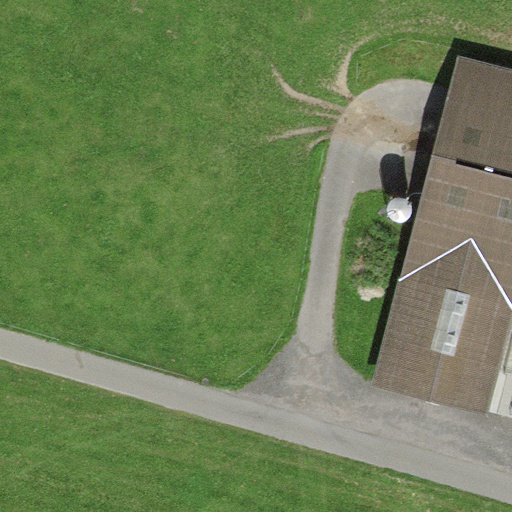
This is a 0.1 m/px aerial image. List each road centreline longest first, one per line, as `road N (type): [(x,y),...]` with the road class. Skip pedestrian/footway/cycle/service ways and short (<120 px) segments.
road 1 (track): [(0,344),(511,496)]
road 2 (track): [(435,110),(388,109),(359,146),(320,298),(326,440)]
